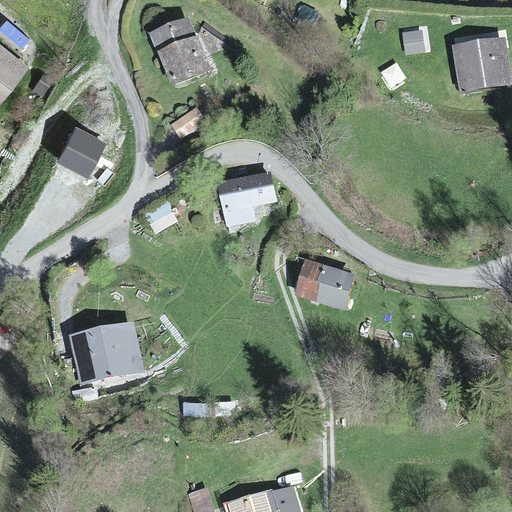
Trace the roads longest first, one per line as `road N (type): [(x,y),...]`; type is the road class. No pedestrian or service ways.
road 1 (unclassified): [(511,280),(386,265),(351,243),(268,161),(226,152),(0,286)]
road 2 (track): [(277,258),(330,411),(333,511)]
